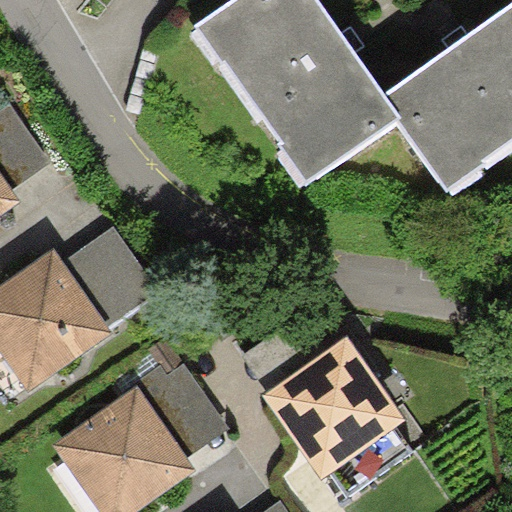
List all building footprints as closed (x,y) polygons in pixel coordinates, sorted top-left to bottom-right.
[(311,0),(252,0),(199,38),(304,190),(399,125),(384,104),(311,0)] [(511,14),(384,104),(399,125),(446,193),(511,147),(511,14)] [(0,213),(33,190),(25,180),(54,159),(11,100),(0,107),(0,213)] [(70,229),(0,277),(0,326),(34,375),(159,288),(117,228),(85,251),(70,229)] [(271,395),(261,402),(319,482),(404,421),(349,345),(313,371),(283,328),(243,357),(271,395)] [(167,359),(61,430),(116,511),(119,511),(201,458),(196,451),(219,436),(167,359)] [(263,511),(292,511),(283,498),(263,511)]
